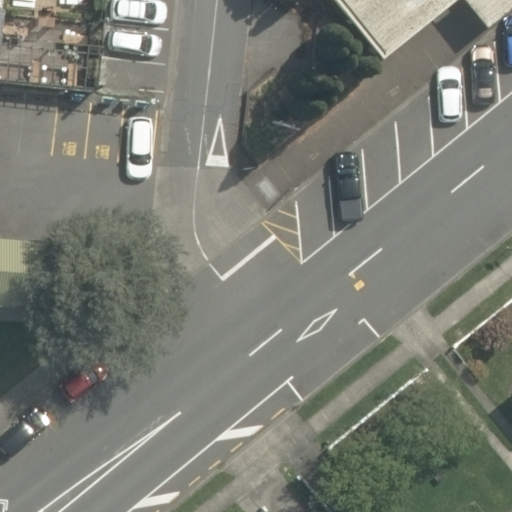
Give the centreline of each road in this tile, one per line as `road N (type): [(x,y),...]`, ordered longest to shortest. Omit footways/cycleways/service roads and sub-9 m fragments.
road 1 (unclassified): [(239,356),(202,295),(194,252),(219,0)]
road 2 (unclassified): [(239,356),(511,138)]
road 3 (unclassified): [(43,511),(239,356)]
